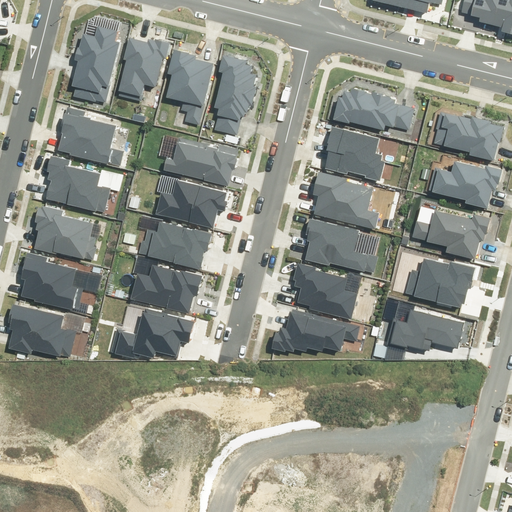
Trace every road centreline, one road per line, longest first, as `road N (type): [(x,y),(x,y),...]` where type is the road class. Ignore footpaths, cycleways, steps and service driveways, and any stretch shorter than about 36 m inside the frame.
road 1 (residential): [(313,28),(230,345)]
road 2 (unknown): [(223,511),(250,469),(296,446),(392,436),(479,449)]
road 3 (residential): [(0,214),(51,0)]
road 4 (residential): [(313,28),(511,78)]
road 5 (residential): [(463,511),(511,318)]
road 6 (unknown): [(230,345),(192,511)]
